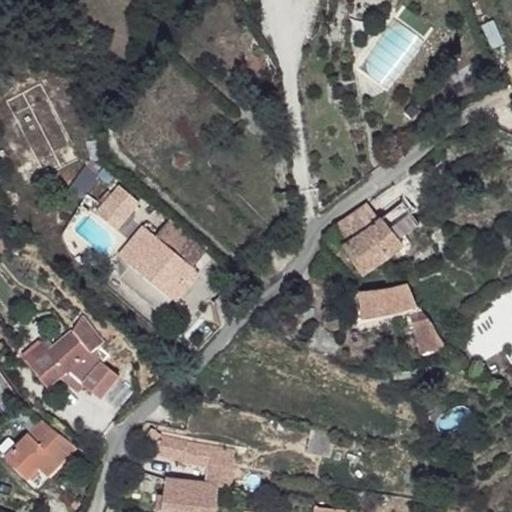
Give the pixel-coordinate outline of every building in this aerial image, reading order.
[(45,79),(10,96),(18,114),(54,97),(45,79)] [(54,97),(18,114),(47,175),(82,157),(54,97)] [(511,160),(491,168),(495,179),(511,171),(511,160)] [(91,167),(74,189),(75,192),(95,172),(91,167)] [(104,179),(95,172),(75,192),(86,201),(104,179)] [(125,188),(115,200),(133,216),(144,205),(125,188)] [(115,200),(101,215),(120,231),(133,216),(115,200)] [(381,219),(368,202),(337,227),(348,245),(345,247),(365,275),(410,243),(389,214),(381,219)] [(150,230),(124,259),(173,302),(199,273),(150,230)] [(408,283),(360,290),(350,317),(405,308),(411,332),(438,327),(415,303),(408,283)] [(46,343),(28,358),(34,366),(39,363),(46,371),(42,375),(52,385),(63,376),(69,370),(82,383),(98,399),(120,378),(105,364),(107,361),(117,369),(132,367),(135,364),(113,338),(106,343),(84,318),(76,333),(53,350),(46,343)] [(292,322),(288,320),(284,326),(289,329),(292,322)] [(39,363),(34,366),(42,375),(46,371),(39,363)] [(69,370),(63,376),(76,388),(82,383),(69,370)] [(43,420),(5,458),(26,480),(37,469),(46,478),(74,450),(43,420)] [(334,432),(309,429),(306,453),(331,456),(334,432)] [(164,437),(154,430),(147,441),(155,446),(155,454),(213,463),(212,480),(169,481),(169,494),(162,495),(161,511),(173,511),(178,511),(177,511),(220,511),(222,488),(221,449),(164,437)] [(239,453),(221,449),(222,488),(237,488),(239,453)] [(381,511),(382,503),(325,499),(324,511),(381,511)]
